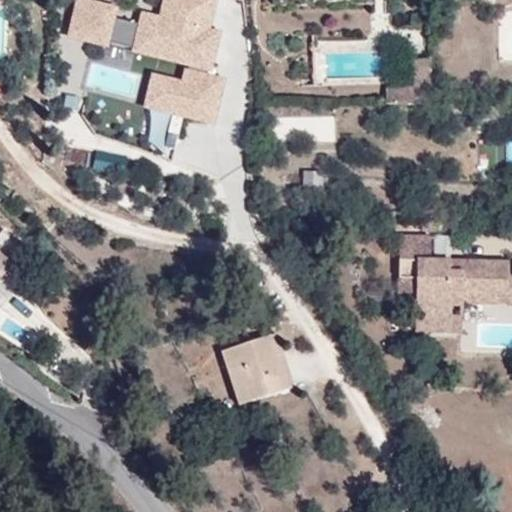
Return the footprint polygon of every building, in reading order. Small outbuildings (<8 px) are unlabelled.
[(114,4),(97,0),(77,0),(70,30),(105,39),(105,37),(187,58),(182,81),(174,109),(208,118),(219,78),(205,74),(217,31),(209,29),(216,0),(169,0),(166,17),(143,12),(141,21),(111,14),(114,4)] [(386,105),(431,104),(429,60),(412,60),(413,88),(386,88),(386,105)] [(144,101),(174,109),(182,81),(151,73),(144,101)] [(397,295),(415,295),(414,332),(461,333),(462,304),(511,304),(511,273),(508,274),(508,262),(430,261),(430,236),(399,235),(397,295)] [(0,278),(1,277),(16,260),(0,246),(0,278)] [(15,289),(1,277),(0,278),(0,304),(1,305),(15,289)] [(293,388),(275,334),(221,352),(230,377),(242,373),(252,402),(293,388)] [(252,402),(242,373),(230,377),(239,406),(252,402)]
